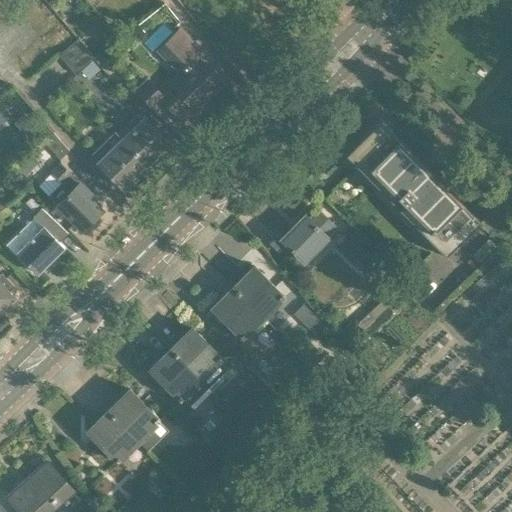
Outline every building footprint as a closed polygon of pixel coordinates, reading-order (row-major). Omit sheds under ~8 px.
[(205,100),(225,81),(209,64),(212,62),(181,31),(162,50),(158,53),(177,74),(159,91),(147,79),(136,90),(158,116),(167,106),(188,128),(210,106),(205,100)] [(66,67),(86,51),(77,40),(58,57),(66,67)] [(86,51),(66,67),(74,77),(94,60),(86,51)] [(122,142),(147,168),(169,146),(139,115),(127,127),(132,132),(122,142)] [(380,121),(345,155),(351,162),(392,204),(398,199),(400,201),(404,205),(399,210),(446,259),(481,224),(429,172),(425,176),(420,170),(424,166),(380,121)] [(42,143),(58,161),(68,152),(52,134),(42,143)] [(147,168),(122,142),(111,153),(103,144),(91,156),(124,189),(147,168)] [(78,182),(61,165),(52,173),(62,183),(49,197),(58,206),(82,231),(102,211),(90,199),(95,194),(80,180),(78,182)] [(31,198),(26,204),(33,211),(39,206),(31,198)] [(0,218),(10,213),(3,202),(0,203),(0,218)] [(29,227),(9,246),(37,275),(64,248),(58,242),(67,234),(45,211),(36,219),(43,226),(35,234),(29,227)] [(306,216),(281,240),(303,262),(328,238),(326,237),(335,228),(318,211),(310,220),(306,216)] [(480,265),(497,248),(489,239),(472,256),(480,265)] [(232,287),(263,320),(285,298),(255,267),(246,276),(245,274),(232,287)] [(0,273),(0,311),(14,298),(9,293),(14,287),(0,273)] [(263,320),(232,287),(219,299),(221,301),(212,309),(242,340),(263,320)] [(369,337),(394,312),(382,301),(357,325),(369,337)] [(315,318),(305,328),(313,336),(323,326),(315,318)] [(355,351),(364,343),(347,325),(338,333),(355,351)] [(223,359),(192,329),(184,337),(183,336),(170,350),(209,389),(224,374),(225,372),(226,371),(226,370),(225,368),(224,367),(220,363),(223,359)] [(209,389),(170,350),(159,362),(150,371),(180,402),(182,400),(190,408),(209,389)] [(343,379),(337,373),(330,380),(336,386),(343,379)] [(107,411),(139,443),(159,422),(129,391),(120,400),(119,399),(107,411)] [(315,409),(304,421),(319,436),(331,425),(315,409)] [(139,443),(107,411),(94,423),(95,424),(87,433),(117,464),(139,443)] [(46,463),(7,498),(18,510),(16,511),(51,511),(73,492),(46,463)]
